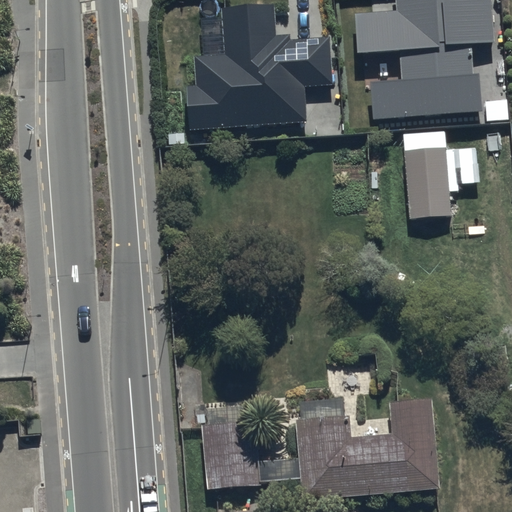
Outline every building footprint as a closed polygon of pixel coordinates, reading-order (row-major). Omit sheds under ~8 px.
[(185,83),(187,125),(306,119),(304,85),(333,83),(330,35),(289,37),(289,32),(276,33),(274,0),(272,0),(220,3),(222,51),(195,52),(196,83),(185,83)] [(398,0),(399,19),(357,21),(360,61),(402,58),(404,88),(371,90),(374,127),(484,119),(481,82),(476,82),(474,52),(496,51),(492,3),(438,6),(437,0),(398,0)] [(477,146),(446,148),(445,131),(403,133),(404,148),(407,214),(449,214),(448,189),(458,189),(458,181),(479,180),(477,146)] [(298,398),(300,417),(295,417),(301,496),(440,485),(433,395),(387,399),(391,431),(352,434),(351,412),(344,413),(343,395),(298,398)] [(258,418),(202,422),(207,485),(261,480),(258,418)]
